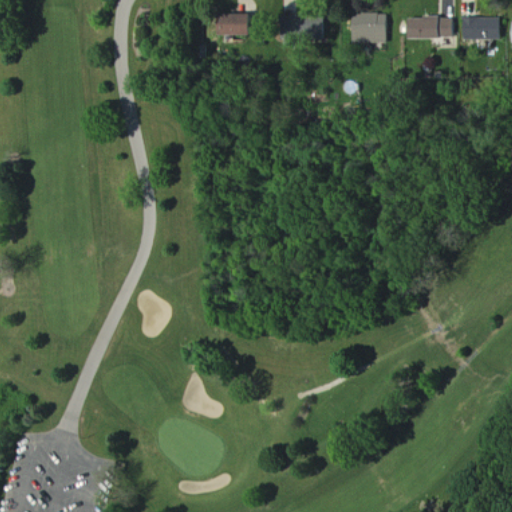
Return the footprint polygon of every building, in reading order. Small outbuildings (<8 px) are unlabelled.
[(359,45),(392,45),(393,16),(359,15),(359,45)] [(230,38),(260,37),(260,17),(229,18),(230,38)] [(416,41),(459,40),(459,19),(416,20),(416,41)] [(507,42),(507,20),(470,19),(470,41),(507,42)] [(310,38),(318,38),(319,36),(328,36),(328,27),(310,26),(310,38)]
